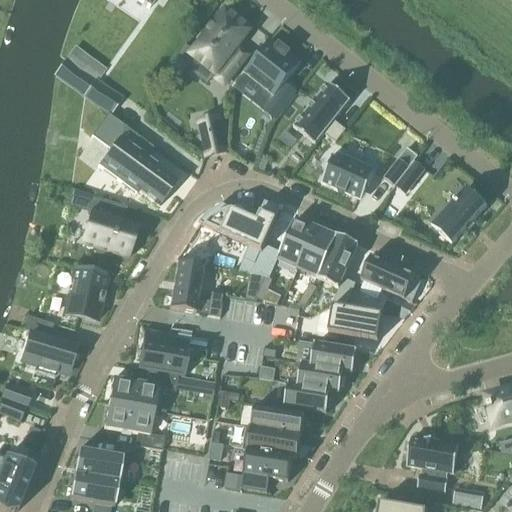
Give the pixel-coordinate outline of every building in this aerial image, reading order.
[(134,0),(149,9),(154,0),(134,0)] [(225,12),(190,57),(227,85),(247,60),(235,51),(250,32),(225,12)] [(279,44),(278,46),(271,41),(244,75),(273,98),(262,112),(274,122),(295,96),(283,87),(301,65),(290,56),(291,54),(279,44)] [(96,82),(84,98),(109,116),(121,100),(96,82)] [(334,124),(350,104),(328,86),(293,130),(315,147),(324,136),(335,145),(345,132),(334,124)] [(109,152),(97,168),(135,195),(138,191),(160,207),(161,206),(158,203),(173,183),(176,185),(177,184),(145,160),(153,149),(122,127),(106,149),(109,152)] [(222,134),(202,138),(204,149),(224,145),(222,134)] [(321,187),(361,205),(376,172),(336,154),(321,187)] [(262,158),(258,169),(270,173),(274,162),(262,158)] [(407,173),(409,169),(398,161),(383,180),(394,188),(407,173)] [(409,169),(407,173),(418,181),(425,172),(414,163),(409,169)] [(466,189),(431,227),(452,246),(486,207),(466,189)] [(91,215),(81,245),(97,250),(95,255),(110,260),(111,255),(127,260),(137,229),(118,223),(123,208),(92,198),(87,214),(91,215)] [(202,223),(199,226),(262,255),(281,213),(265,205),(261,215),(253,212),(254,203),(250,203),(246,203),(242,203),(238,203),(234,204),(230,205),(226,207),(222,208),(218,210),(215,212),(211,215),(208,217),(205,220),(202,223)] [(278,259),(277,263),(278,263),(298,271),(316,230),(297,221),(296,220),(279,258),(278,259)] [(316,230),(298,271),(317,280),(318,280),(337,239),(335,238),(316,230)] [(317,280),(316,281),(339,291),(343,280),(358,247),(336,237),(335,238),(337,239),(318,280),(317,280)] [(258,258),(250,276),(269,279),(276,265),(258,258)] [(364,284),(359,294),(377,302),(382,292),(412,305),(421,284),(414,281),(415,278),(371,258),(361,282),(364,284)] [(177,264),(168,311),(195,316),(203,268),(177,264)] [(74,274),(65,316),(96,324),(99,308),(102,308),(105,296),(102,295),(105,281),(106,281),(107,277),(75,270),(74,273),(74,274)] [(265,279),(260,290),(268,293),(273,282),(265,279)] [(339,291),(331,308),(333,308),(345,310),(356,286),(343,280),(339,291)] [(310,286),(304,296),(311,300),(317,290),(310,286)] [(260,290),(255,301),(263,304),(268,293),(260,290)] [(304,296),(297,306),(304,310),(311,300),(304,296)] [(333,308),(328,335),(378,343),(382,317),(345,310),(333,308)] [(27,319),(23,332),(49,340),(53,326),(27,319)] [(144,331),(137,372),(147,373),(177,379),(183,380),(188,354),(167,350),(170,336),(144,331)] [(177,332),(176,342),(192,344),(193,339),(190,338),(191,334),(177,332)] [(75,347),(31,334),(22,363),(36,367),(35,370),(56,376),(57,373),(66,376),(75,347)] [(339,340),(337,350),(351,352),(353,343),(339,340)] [(311,367),(310,368),(344,374),(343,375),(353,377),(357,353),(351,352),(337,350),(314,346),(311,367)] [(264,351),(263,359),(275,361),(276,353),(264,351)] [(297,387),(297,388),(330,394),(330,395),(340,396),(343,375),(344,374),(310,368),(311,367),(301,365),(297,387)] [(261,369),(259,380),(273,383),(275,371),(261,369)] [(112,381),(108,406),(153,413),(153,415),(157,415),(161,391),(175,394),(175,391),(177,379),(147,373),(145,387),(112,381)] [(177,379),(175,391),(188,393),(190,381),(183,380),(177,379)] [(288,385),(284,409),(327,416),(330,395),(330,394),(297,388),(297,387),(288,385)] [(30,397),(5,388),(1,401),(25,410),(30,397)] [(508,393),(487,399),(489,408),(487,408),(488,413),(490,412),(494,428),(511,423),(511,392),(508,393)] [(219,393),(218,401),(230,403),(231,395),(219,393)] [(1,401),(0,402),(0,416),(20,424),(25,410),(1,401)] [(218,401),(217,409),(229,411),(230,403),(218,401)] [(108,406),(103,430),(136,436),(134,449),(162,454),(164,439),(149,437),(153,415),(153,413),(108,406)] [(251,429),(251,430),(301,439),(305,416),(255,407),(251,429)] [(247,428),(243,452),(247,453),(247,451),(292,459),(292,460),(297,461),(301,439),(251,430),(251,429),(247,428)] [(212,433),(210,445),(218,447),(220,435),(212,433)] [(23,445),(33,449),(36,440),(27,436),(23,445)] [(411,440),(406,468),(423,471),(421,477),(419,477),(417,491),(445,496),(448,482),(445,481),(446,475),(453,477),(458,448),(438,445),(439,444),(423,441),(423,442),(411,440)] [(193,442),(190,456),(202,458),(204,444),(193,442)] [(210,445),(208,461),(220,463),(223,447),(218,447),(210,445)] [(119,446),(118,454),(130,456),(131,448),(119,446)] [(247,453),(241,491),(267,495),(269,481),(288,484),(292,460),(292,459),(247,451),(247,453)] [(77,452),(73,477),(118,485),(117,486),(122,486),(127,461),(77,452)] [(0,511),(16,511),(33,471),(0,457),(0,511)] [(73,477),(68,501),(102,507),(110,508),(113,509),(117,486),(118,485),(73,477)]
